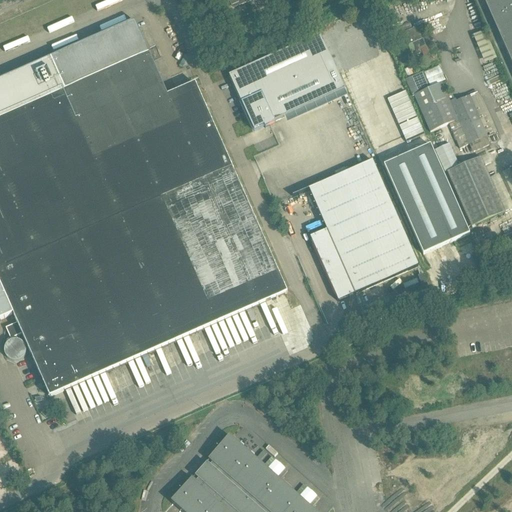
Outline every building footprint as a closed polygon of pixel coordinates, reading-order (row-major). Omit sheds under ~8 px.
[(511,0),(492,0),(485,3),(511,65),(511,0)] [(0,81),(0,319),(13,314),(18,324),(6,329),(11,340),(22,335),(38,370),(43,382),(45,388),(50,398),(64,392),(254,309),(267,303),(271,301),(277,299),(288,294),(247,202),(236,177),(233,170),(197,89),(196,86),(195,84),(192,86),(188,88),(178,92),(168,97),(135,22),(0,81)] [(425,33),(421,35),(417,28),(386,42),(389,49),(395,45),(396,46),(404,42),(405,45),(407,44),(410,51),(415,49),(417,55),(422,53),(424,56),(421,61),(424,68),(438,62),(425,33)] [(338,75),(321,36),(309,41),(240,72),(229,77),(230,77),(254,132),(264,127),(265,129),(271,127),(276,124),(275,122),(284,118),(341,93),(345,91),(338,75)] [(257,45),(253,41),(248,45),(252,49),(257,45)] [(424,73),(405,81),(413,98),(415,97),(430,133),(449,125),(460,149),(469,145),(470,146),(488,139),(470,97),(456,103),(452,93),(447,95),(446,95),(441,83),(445,82),(439,69),(425,75),(424,73)] [(430,147),(384,167),(423,256),(470,236),(430,147)] [(472,228),(505,214),(481,159),(448,173),(472,228)] [(339,303),(355,295),(356,296),(419,267),(372,163),(308,192),(326,232),(311,239),(339,303)] [(418,277),(423,290),(428,288),(423,275),(418,277)] [(13,341),(12,342),(10,342),(10,343),(8,344),(7,345),(6,346),(6,347),(6,348),(5,349),(5,350),(5,351),(5,352),(5,353),(5,354),(5,355),(6,356),(6,357),(7,358),(7,359),(8,359),(9,361),(10,361),(11,362),(13,362),(14,362),(16,363),(17,363),(18,362),(19,362),(20,362),(21,361),(23,360),(24,359),(25,358),(25,357),(26,356),(26,355),(26,354),(27,353),(27,352),(27,351),(26,350),(26,349),(26,348),(26,347),(25,346),(24,345),(23,344),(23,343),(21,342),(20,342),(19,341),(17,341),(16,341),(14,341),(13,341)] [(172,502),(182,511),(314,511),(230,437),(209,460),(210,461),(208,464),(208,463),(196,477),(196,478),(194,480),(193,479),(172,502)]
